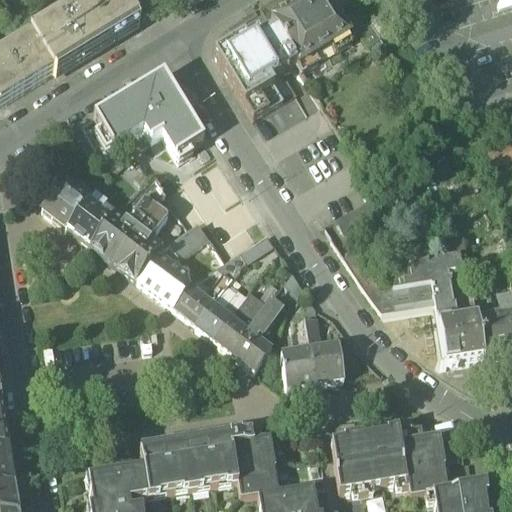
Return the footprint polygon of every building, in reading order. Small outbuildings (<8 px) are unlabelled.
[(0,110),(121,38),(99,1),(98,0),(60,0),(60,1),(70,18),(0,59),(0,110)] [(32,0),(40,13),(60,1),(60,0),(32,0)] [(118,0),(99,0),(99,1),(121,38),(136,29),(118,0)] [(269,27),(274,34),(296,70),(301,80),(319,69),(314,61),(330,52),(334,60),(352,49),(347,41),(342,32),(346,30),(330,2),(326,5),(322,0),(314,0),(303,6),(301,2),(284,12),(286,17),(269,27)] [(369,27),(381,44),(391,37),(379,20),(369,27)] [(355,36),(370,58),(384,49),(369,27),(355,36)] [(283,78),(296,70),(274,34),(261,41),(257,34),(226,53),(213,61),(252,126),(282,108),(269,86),(283,78)] [(163,81),(149,90),(162,111),(170,106),(198,151),(203,148),(163,81)] [(175,165),(198,151),(170,106),(162,111),(149,90),(92,124),(111,155),(142,135),(151,149),(162,143),(175,165)] [(511,149),(488,157),(491,174),(511,167),(511,149)] [(80,183),(69,193),(89,208),(92,204),(95,199),(94,198),(80,183)] [(236,183),(213,194),(234,237),(256,226),(236,183)] [(89,208),(69,193),(63,189),(41,218),(61,233),(66,237),(89,208)] [(155,193),(143,207),(155,216),(163,206),(155,193)] [(340,226),(350,244),(396,218),(385,200),(340,226)] [(100,210),(92,204),(89,208),(97,214),(100,210)] [(113,272),(155,216),(143,207),(131,223),(134,225),(131,229),(131,228),(126,230),(115,222),(90,255),(113,272)] [(97,214),(89,208),(66,237),(90,255),(115,222),(100,210),(97,214)] [(166,224),(155,216),(113,272),(136,290),(157,262),(161,257),(150,248),(150,243),(153,239),(155,241),(166,227),(166,224)] [(208,246),(197,234),(169,253),(177,265),(179,267),(208,246)] [(267,243),(240,260),(248,267),(250,269),(274,253),(267,243)] [(448,249),(451,265),(464,262),(463,249),(461,246),(448,249)] [(381,321),(435,313),(431,291),(391,297),(394,282),(372,271),(376,263),(352,248),(342,265),(368,304),(381,321)] [(169,253),(157,262),(168,271),(177,265),(169,253)] [(231,272),(239,278),(248,267),(240,260),(217,276),(224,281),(231,272)] [(136,290),(165,312),(186,285),(168,271),(157,262),(136,290)] [(464,313),(467,329),(476,328),(464,262),(451,265),(453,277),(455,286),(454,286),(459,314),(464,313)] [(451,265),(444,266),(447,280),(453,277),(451,265)] [(452,311),(447,280),(444,266),(395,274),(394,282),(391,297),(431,291),(435,313),(438,333),(449,332),(448,325),(456,323),(454,311),(452,311)] [(224,281),(231,288),(239,278),(231,272),(224,281)] [(171,317),(194,335),(211,312),(212,312),(231,288),(224,281),(211,296),(204,306),(188,294),(171,317)] [(61,293),(65,294),(68,291),(68,288),(64,282),(56,287),(61,293)] [(165,312),(171,317),(188,294),(186,285),(165,312)] [(204,306),(211,296),(199,287),(188,294),(204,306)] [(231,288),(212,312),(229,325),(248,301),(237,292),(231,288)] [(270,291),(258,307),(266,313),(270,308),(278,297),(270,291)] [(248,301),(229,325),(247,339),(266,313),(258,307),(249,300),(248,301)] [(301,308),(304,328),(315,326),(315,316),(304,306),(301,308)] [(247,339),(259,348),(282,316),(270,308),(266,313),(247,339)] [(499,324),(476,328),(483,368),(511,363),(511,309),(497,311),(499,324)] [(212,348),(229,325),(212,312),(211,312),(194,335),(212,348)] [(247,339),(229,325),(212,348),(230,362),(231,363),(247,339)] [(304,328),(309,359),(318,358),(319,347),(316,326),(315,326),(304,328)] [(296,351),(300,360),(309,359),(304,328),(292,330),(296,351)] [(444,374),(483,368),(476,328),(467,329),(449,332),(438,333),(444,374)] [(271,357),(259,348),(247,339),(231,363),(254,380),(271,357)] [(337,355),(318,358),(309,359),(314,394),(343,390),(337,355)] [(314,394),(309,359),(300,360),(280,363),(285,399),(314,394)] [(483,511),(481,494),(447,500),(444,482),(439,483),(437,475),(444,474),(441,454),(435,454),(433,444),(422,446),(420,436),(398,440),(399,445),(331,456),(338,500),(352,498),(351,490),(369,487),(370,495),(396,491),(395,483),(403,481),(405,496),(407,496),(409,504),(410,506),(425,503),(425,506),(440,503),(441,511),(434,511),(483,511)] [(315,511),(313,495),(277,501),(274,485),(269,486),(268,478),(274,477),(271,457),(266,457),(264,447),(252,449),(251,439),(228,442),(229,448),(140,462),(142,477),(92,484),(94,496),(88,497),(90,511),(128,511),(128,509),(147,506),(147,505),(149,505),(148,500),(233,486),(234,492),(237,491),(239,507),(241,508),(257,505),(258,511),(315,511)] [(0,484),(10,483),(6,457),(0,457),(0,484)] [(0,498),(12,497),(10,483),(0,484),(0,498)] [(0,511),(14,511),(12,497),(0,498),(0,511)]
